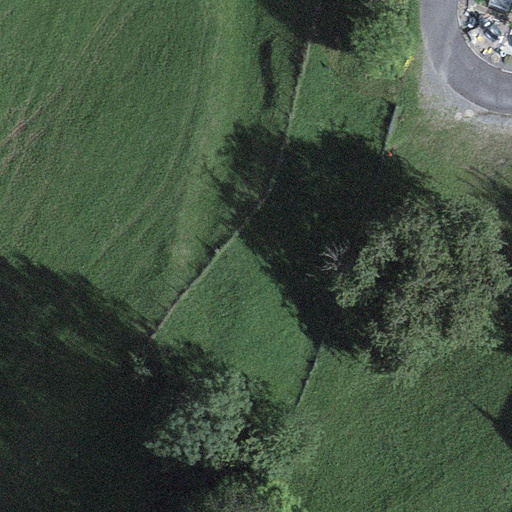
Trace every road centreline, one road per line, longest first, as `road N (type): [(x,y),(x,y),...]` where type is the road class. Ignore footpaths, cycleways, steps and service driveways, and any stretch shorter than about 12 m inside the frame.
road 1 (trunk): [(185,0),(0,149)]
road 2 (residential): [(442,0),(446,41),(458,62),(478,82),(511,92)]
